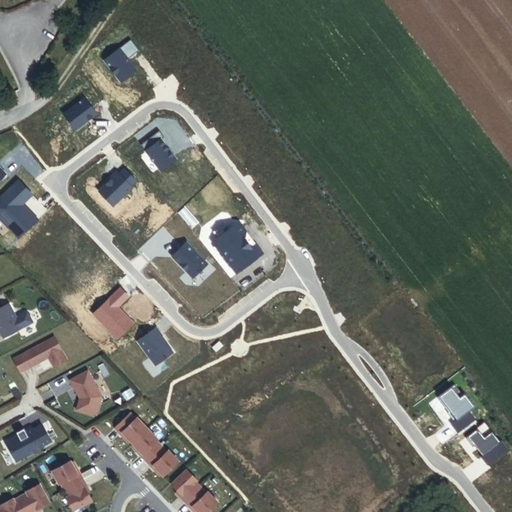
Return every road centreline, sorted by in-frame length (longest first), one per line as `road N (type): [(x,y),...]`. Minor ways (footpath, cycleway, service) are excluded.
road 1 (residential): [(298,261),(172,90),(54,183),(205,331)]
road 2 (residential): [(478,511),(321,308),(298,261)]
road 3 (track): [(29,109),(56,88),(115,0)]
